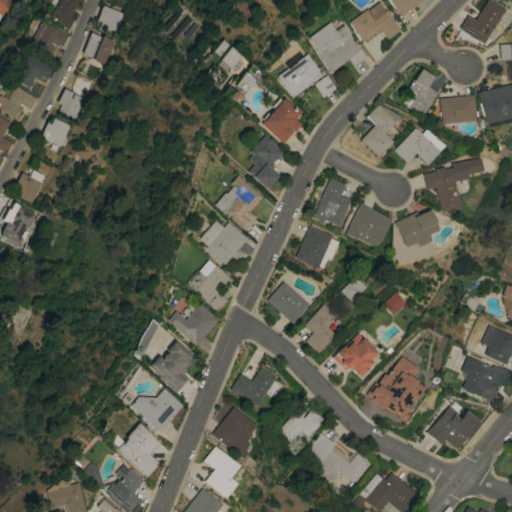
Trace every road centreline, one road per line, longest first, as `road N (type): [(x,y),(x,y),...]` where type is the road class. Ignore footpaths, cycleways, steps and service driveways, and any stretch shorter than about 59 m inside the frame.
road 1 (residential): [(440,0),(343,99),(312,146),(156,511)]
road 2 (residential): [(511,493),(458,480),(359,425),(302,361),(236,318)]
road 3 (residential): [(88,0),(0,193)]
road 4 (tertiary): [(511,414),(431,511)]
